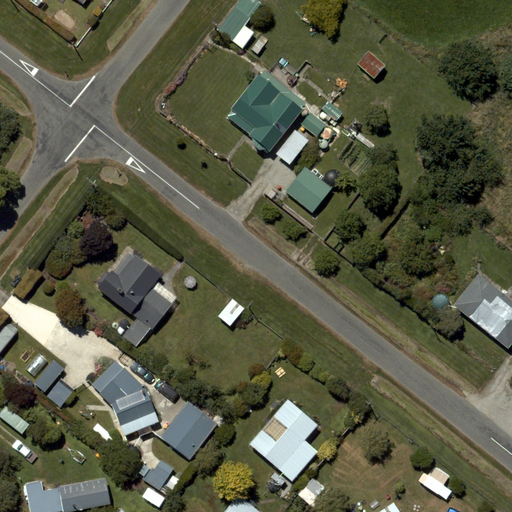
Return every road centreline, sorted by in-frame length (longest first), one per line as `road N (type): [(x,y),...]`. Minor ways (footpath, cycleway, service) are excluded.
road 1 (residential): [(511,455),(83,116)]
road 2 (residential): [(83,116),(175,0)]
road 3 (residential): [(0,221),(83,116)]
